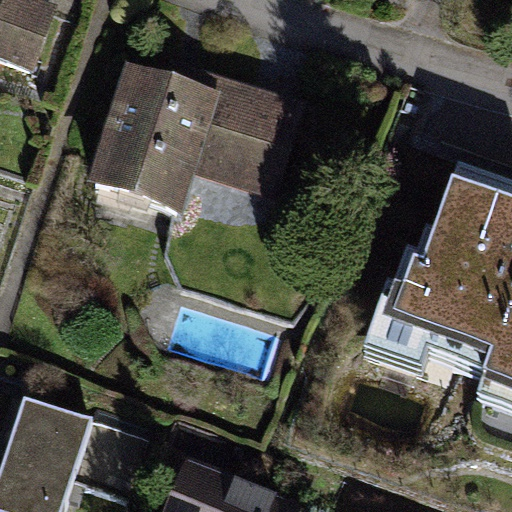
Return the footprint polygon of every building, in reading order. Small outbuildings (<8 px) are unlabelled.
[(11,0),(0,0),(0,71),(40,85),(62,18),(11,1),(11,0)] [(215,109),(134,84),(95,206),(189,236),(204,190),(282,215),(313,119),(221,90),(215,109)] [(511,202),(460,185),(400,354),(500,389),(491,414),(511,420),(511,202)] [(77,511),(98,443),(27,421),(0,508),(0,511),(77,511)] [(289,511),(194,473),(177,511),(289,511)]
